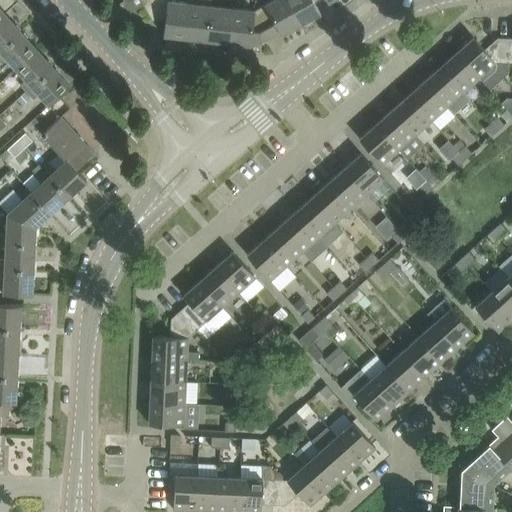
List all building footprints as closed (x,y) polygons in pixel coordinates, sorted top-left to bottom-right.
[(172,0),(151,0),(144,4),(146,8),(152,19),(165,21),(163,34),(186,36),(189,2),(172,0)] [(200,0),(200,3),(189,2),(186,36),(207,39),(211,4),(211,0),(200,0)] [(271,0),(255,9),(266,40),(280,32),(282,34),(302,23),(288,0),(271,0)] [(314,0),(288,0),(302,23),(321,12),(314,0)] [(211,4),(207,39),(229,41),(232,7),(211,4)] [(261,43),(266,40),(255,9),(232,7),(229,41),(251,44),(251,42),(261,43)] [(0,49),(21,31),(5,13),(0,17),(0,49)] [(21,31),(0,49),(0,59),(2,63),(7,58),(16,68),(38,49),(21,31)] [(474,36),(457,51),(489,87),(508,71),(508,63),(509,63),(510,37),(498,37),(485,49),(474,36)] [(54,67),(38,49),(16,68),(26,79),(21,83),(28,90),(54,67)] [(457,51),(441,65),(464,91),(480,77),(457,51)] [(425,80),(448,106),(447,106),(454,114),(470,98),(464,91),(441,65),(425,80)] [(70,85),(54,67),(28,90),(34,98),(39,93),(49,104),(70,85)] [(425,80),(409,94),(432,120),(447,106),(448,106),(425,80)] [(18,98),(23,104),(31,98),(25,92),(18,98)] [(392,108),(416,134),(432,120),(409,94),(392,108)] [(53,101),(64,113),(70,107),(59,96),(53,101)] [(392,108),(376,123),(400,149),(408,158),(424,143),(416,134),(392,108)] [(511,116),(511,113),(506,108),(501,114),(508,120),(511,116)] [(42,133),(59,152),(66,159),(67,158),(76,168),(94,152),(61,115),(61,116),(57,119),(42,133)] [(491,122),(498,130),(505,124),(498,116),(491,122)] [(35,117),(31,121),(41,132),(45,128),(35,117)] [(491,122),(483,128),(491,137),(498,130),(491,122)] [(383,164),(400,149),(376,123),(359,138),(373,153),(383,164)] [(17,139),(25,147),(33,140),(25,131),(17,139)] [(19,162),(27,155),(21,150),(25,147),(17,139),(7,148),(19,162)] [(458,150),(466,159),(472,153),(465,144),(458,150)] [(466,159),(458,150),(451,156),(459,165),(466,159)] [(67,158),(66,159),(59,152),(50,160),(53,163),(45,170),(69,196),(87,179),(76,168),(67,158)] [(385,178),(375,167),(361,152),(345,167),(368,193),(385,178)] [(345,167),(329,181),(352,207),(368,193),(345,167)] [(51,212),(69,196),(45,170),(37,177),(33,173),(24,182),(27,186),(31,190),(51,212)] [(433,173),(426,179),(433,186),(440,181),(433,173)] [(433,186),(426,179),(419,186),(426,193),(433,186)] [(312,196),(336,222),(352,207),(329,181),(312,196)] [(51,212),(31,190),(27,186),(19,193),(23,197),(7,212),(36,225),(51,212)] [(312,196),(296,210),(319,236),(336,222),(312,196)] [(303,250),(319,236),(296,210),(280,224),(303,250)] [(0,242),(6,243),(35,244),(36,225),(7,212),(6,232),(0,231),(0,242)] [(404,222),(399,227),(406,235),(411,230),(404,222)] [(494,228),(501,235),(507,230),(500,222),(494,228)] [(280,224),(264,239),(287,265),(303,250),(280,224)] [(406,235),(399,227),(391,234),(398,242),(406,235)] [(493,242),(501,235),(494,228),(487,234),(493,242)] [(247,254),(260,269),(271,280),(287,265),(264,239),(247,254)] [(0,266),(34,268),(35,244),(6,243),(5,256),(0,256),(0,266)] [(233,250),(216,265),(240,291),(256,276),(246,265),(233,250)] [(366,256),(373,264),(379,259),(372,251),(366,256)] [(469,264),(475,259),(468,251),(462,257),(469,264)] [(373,264),(366,256),(358,263),(366,271),(373,264)] [(376,270),(383,278),(390,272),(404,287),(412,281),(390,257),(376,270)] [(448,283),(469,264),(462,257),(441,275),(448,283)] [(216,265),(200,279),(223,305),(240,291),(216,265)] [(3,292),(13,293),(32,294),(34,268),(0,266),(0,276),(4,277),(3,292)] [(511,280),(508,276),(492,290),(511,312),(511,280)] [(190,301),(181,309),(198,328),(223,305),(200,279),(184,294),(190,301)] [(340,280),(334,285),(341,293),(347,287),(340,280)] [(334,285),(326,292),(333,300),(341,293),(334,285)] [(357,286),(351,291),(359,300),(365,295),(357,286)] [(511,319),(511,312),(492,290),(475,305),(498,331),(511,319)] [(343,299),(350,307),(359,300),(351,291),(343,299)] [(293,304),(301,314),(308,308),(300,298),(293,304)] [(0,326),(20,327),(21,304),(0,302),(0,326)] [(458,347),(474,333),(451,306),(435,321),(458,347)] [(315,316),(308,308),(300,315),(307,323),(315,316)] [(189,336),(198,328),(181,309),(171,318),(171,336),(154,335),(152,357),(188,359),(199,359),(199,351),(188,351),(189,336)] [(271,314),(265,319),(272,327),(278,322),(271,314)] [(325,315),(319,321),(326,328),(332,323),(326,316),(325,315)] [(272,327),(265,319),(258,326),(265,334),(272,327)] [(316,360),(323,354),(312,341),(326,328),(319,321),(298,340),(316,360)] [(442,361),(458,347),(435,321),(419,335),(442,361)] [(20,327),(0,326),(0,351),(18,353),(20,327)] [(419,335),(403,350),(426,376),(442,361),(419,335)] [(234,351),(239,357),(247,349),(242,343),(234,351)] [(334,367),(349,356),(342,346),(326,357),(334,367)] [(426,376),(403,350),(386,364),(410,390),(426,376)] [(0,376),(17,377),(18,353),(0,351),(0,376)] [(188,359),(152,357),(151,379),(187,380),(188,359)] [(386,364),(370,378),(393,405),(410,390),(386,364)] [(393,405),(370,378),(361,368),(340,386),(355,403),(359,400),(377,420),(393,405)] [(227,373),(227,382),(238,383),(238,374),(227,373)] [(0,400),(16,401),(17,377),(0,376),(0,400)] [(151,379),(150,400),(185,402),(187,380),(151,379)] [(238,383),(227,382),(227,392),(238,393),(238,383)] [(319,389),(326,398),(333,392),(326,383),(319,389)] [(185,402),(150,400),(149,423),(184,424),(185,402)] [(290,416),(297,424),(303,418),(296,410),(290,416)] [(290,430),(297,424),(290,416),(283,422),(290,430)] [(502,424),(511,435),(511,420),(509,417),(502,424)] [(353,420),(336,435),(360,461),(376,447),(363,432),(353,420)] [(236,421),(225,421),(225,431),(235,431),(236,421)] [(498,435),(489,444),(510,468),(511,469),(511,435),(502,424),(494,431),(498,435)] [(171,434),(170,444),(180,445),(180,434),(171,434)] [(343,476),(360,461),(336,435),(320,449),(343,476)] [(220,447),(221,437),(211,436),(210,446),(220,447)] [(221,437),(220,447),(229,447),(229,437),(221,437)] [(255,448),(255,438),(243,438),(242,448),(255,448)] [(493,483),(510,468),(489,444),(461,469),(493,483)] [(320,449),(304,464),(327,490),(343,476),(320,449)] [(310,505),(327,490),(304,464),(287,478),(275,478),(274,504),(286,504),(299,492),(310,505)] [(241,476),(239,511),(250,511),(260,511),(261,503),(274,504),(275,478),(275,472),(271,465),(262,465),(262,477),(241,476)] [(461,469),(459,505),(492,507),(493,483),(461,469)] [(173,508),(196,509),(197,474),(175,473),(173,508)] [(219,475),(197,474),(196,509),(217,510),(219,475)] [(241,476),(219,475),(217,510),(239,511),(241,476)]
